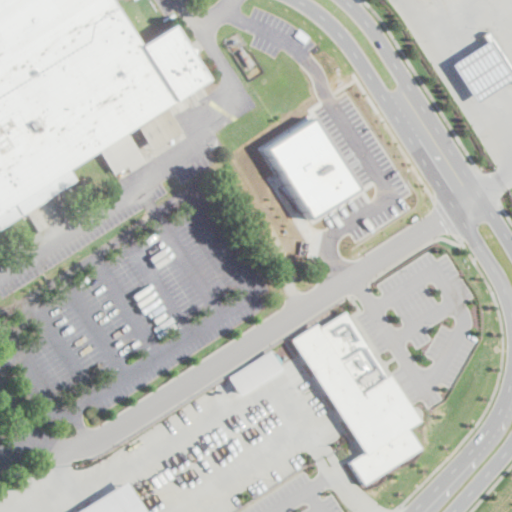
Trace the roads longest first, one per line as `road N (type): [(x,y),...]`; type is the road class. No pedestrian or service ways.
road 1 (residential): [(478,194),(86,444),(48,439)]
road 2 (secondary): [(298,0),(360,60),(494,269),(511,312),(509,392)]
road 3 (secondary): [(511,247),(389,55),(344,0)]
road 4 (secondary): [(509,392),(485,437),(414,511)]
road 5 (residential): [(380,92),(399,98),(467,200)]
